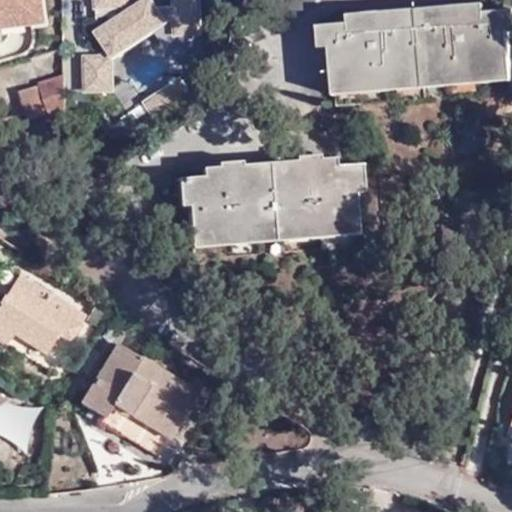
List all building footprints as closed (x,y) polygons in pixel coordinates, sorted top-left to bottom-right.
[(84,0),(67,0),(68,24),(77,23),(77,14),(85,13),(84,0)] [(511,66),(508,10),(328,25),(335,92),(345,91),(344,83),(511,66)] [(84,53),(84,91),(116,91),(116,53),(84,53)] [(51,115),(71,108),(70,73),(25,88),(34,116),(50,111),(51,115)] [(189,238),(355,222),(350,163),(321,166),(319,151),(297,153),(298,161),(299,168),(239,173),(238,167),(237,158),(215,160),(216,176),(184,179),(189,238)] [(299,168),(298,161),(238,167),(239,173),(299,168)] [(355,222),(189,238),(190,248),(356,232),(355,222)] [(47,305),(53,295),(21,276),(0,310),(0,332),(13,340),(19,331),(49,351),(60,334),(72,341),(88,316),(68,304),(62,315),(47,305)] [(62,315),(68,304),(53,295),(47,305),(62,315)] [(147,424),(137,441),(160,456),(200,393),(121,342),(83,402),(108,418),(116,405),(147,424)] [(407,399),(399,419),(416,426),(425,406),(407,399)] [(147,424),(116,405),(108,418),(106,422),(137,441),(147,424)]
